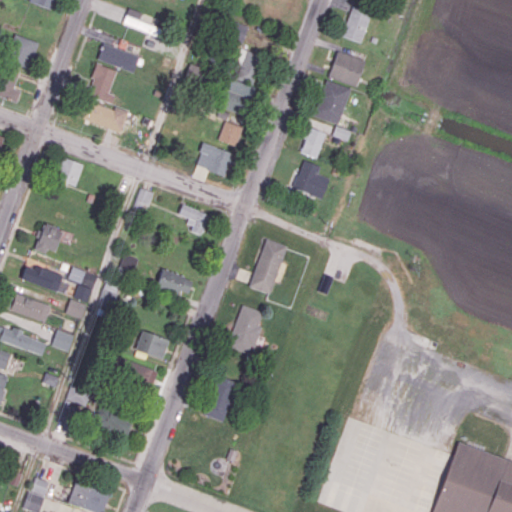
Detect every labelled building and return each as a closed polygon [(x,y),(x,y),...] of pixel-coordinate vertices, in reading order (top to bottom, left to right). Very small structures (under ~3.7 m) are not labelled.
[(28,0),(28,1),(53,9),(55,0),(28,0)] [(360,42),(371,12),(352,5),(341,35),(360,42)] [(138,20),(141,11),(127,7),(122,24),(156,34),(158,26),(138,20)] [(228,38),(247,41),(249,24),(231,22),(228,38)] [(37,40),(13,34),(6,61),(31,67),(37,40)] [(96,58),(133,72),(139,56),(103,42),(96,58)] [(253,84),(262,55),(239,48),(231,77),(253,84)] [(365,59),(336,50),(328,77),(356,86),(365,59)] [(113,94),(108,92),(116,69),(96,63),(85,95),(111,102),(113,94)] [(0,75),(0,96),(17,102),(20,90),(14,88),(19,69),(3,64),(0,75)] [(255,87),(228,77),(218,106),(245,115),(255,87)] [(350,88),(325,79),(313,115),(338,124),(350,88)] [(77,116),(119,132),(127,111),(114,106),(113,109),(83,98),(77,116)] [(242,127),(224,120),(217,139),(235,146),(242,127)] [(300,151),(316,158),(325,132),(309,126),(300,151)] [(195,165),(224,175),(232,153),(203,142),(195,165)] [(83,162),(61,157),(55,180),(77,185),(83,162)] [(328,176),(317,173),(320,164),(301,160),(293,191),(323,198),(328,176)] [(153,192),(140,187),(132,208),(146,212),(153,192)] [(185,226),(201,232),(208,214),(182,204),(178,213),(188,217),(185,226)] [(35,249),(46,253),(47,248),(55,251),(61,228),(42,223),(35,249)] [(286,245),(264,238),(248,287),(270,294),(286,245)] [(116,270),(129,277),(138,259),(125,252),(116,270)] [(42,267),(43,263),(28,257),(20,278),(55,291),(61,275),(42,267)] [(80,282),(84,270),(71,266),(67,278),(80,282)] [(193,279),(162,268),(155,286),(186,297),(193,279)] [(111,308),(117,285),(103,282),(97,304),(111,308)] [(73,296),(86,301),(91,289),(77,284),(73,296)] [(50,305),(12,291),(6,308),(44,321),(50,305)] [(80,318),(85,303),(69,298),(64,312),(80,318)] [(255,346),(261,325),(258,324),(262,311),(239,304),(227,347),(247,353),(250,345),(255,346)] [(46,341),(10,328),(9,329),(0,325),(0,339),(41,355),(46,341)] [(73,334),(56,329),(51,345),(67,350),(73,334)] [(134,349),(161,359),(168,339),(141,329),(134,349)] [(9,353),(0,349),(0,368),(3,369),(9,353)] [(149,388),(156,371),(121,357),(114,375),(149,388)] [(58,376),(44,372),(42,382),(55,386),(58,376)] [(0,398),(8,376),(0,373),(0,398)] [(203,414),(222,421),(227,408),(231,409),(240,383),(217,375),(203,414)] [(86,405),(90,391),(69,385),(65,399),(86,405)] [(132,417),(99,406),(92,425),(126,436),(132,417)] [(427,511),(455,438),(511,459),(511,511),(427,511)] [(35,476),(30,490),(44,494),(48,481),(35,476)] [(75,481),(67,503),(92,511),(98,511),(106,493),(75,481)] [(28,490),(44,496),(38,511),(35,511),(22,507),(28,490)]
